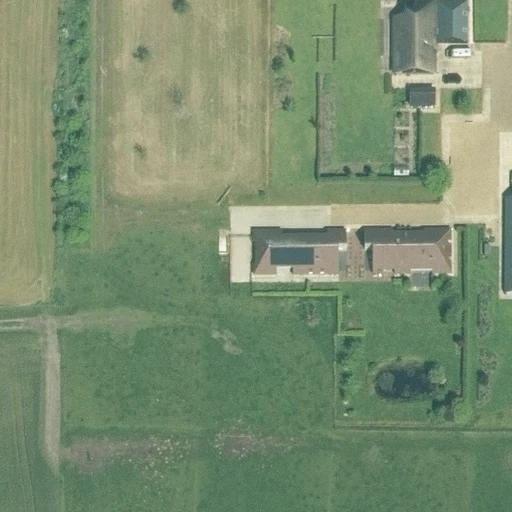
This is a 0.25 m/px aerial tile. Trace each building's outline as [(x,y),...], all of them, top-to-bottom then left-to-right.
[(394,21),(394,77),(434,77),(434,55),(429,55),(429,46),(467,46),(467,5),(414,5),(414,21),(394,21)] [(434,93),(418,93),(418,109),(434,109),(434,93)] [(444,93),(443,105),(454,105),(454,120),(466,120),(466,109),(464,109),(464,94),(444,93)] [(282,239),(281,234),(253,234),(253,244),(256,244),(256,267),(253,267),(253,277),(276,277),(276,271),(291,271),(292,276),(330,276),(330,253),(346,252),(346,233),(326,233),(326,239),(282,239)] [(393,236),(393,233),(363,233),(364,252),(383,252),(383,273),(393,273),(393,276),(410,276),(410,273),(431,272),(431,275),(450,275),(449,233),(422,233),(422,239),(405,239),(405,236),(393,236)] [(238,267),(239,283),(253,282),(251,242),(235,243),(237,267),(238,267)] [(501,362),(511,362),(511,351),(501,351),(501,362)] [(475,410),(504,408),(504,401),(475,403),(475,410)]
